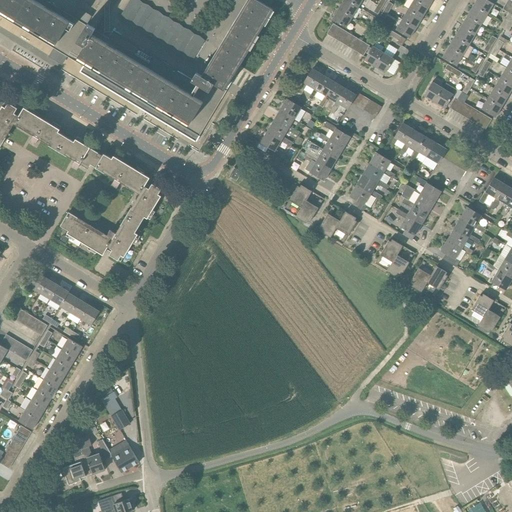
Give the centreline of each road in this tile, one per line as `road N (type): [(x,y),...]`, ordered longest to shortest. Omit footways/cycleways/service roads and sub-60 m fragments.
road 1 (residential): [(150,478),(298,438),(347,410),(511,458)]
road 2 (residential): [(511,301),(231,136)]
road 3 (residential): [(0,511),(129,308)]
road 4 (tertiary): [(198,175),(0,61)]
road 5 (residential): [(150,478),(129,308)]
road 6 (residential): [(129,308),(198,191),(198,175)]
road 7 (residential): [(397,95),(291,34)]
